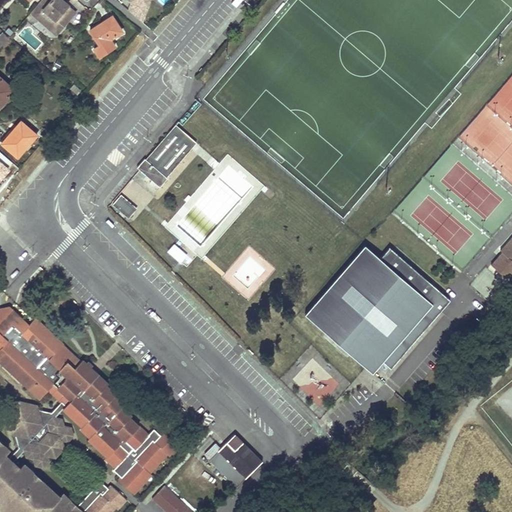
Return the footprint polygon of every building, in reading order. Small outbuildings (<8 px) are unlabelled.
[(75,11),(62,0),(41,0),(37,5),(43,9),(35,18),(47,29),(50,26),(57,33),(75,11)] [(143,22),(148,5),(131,0),(129,10),(143,22)] [(95,48),(97,51),(99,55),(114,45),(110,38),(121,31),(112,16),(90,30),(100,45),(95,48)] [(0,103),(12,89),(0,78),(0,103)] [(10,132),(5,137),(1,143),(17,157),(36,135),(21,121),(11,133),(10,132)] [(153,155),(158,149),(172,132),(177,126),(177,125),(176,125),(146,160),(147,161),(153,155)] [(194,141),(177,126),(172,132),(189,147),(194,141)] [(158,149),(153,155),(169,169),(189,147),(172,132),(158,149)] [(169,169),(164,176),(165,177),(196,143),(194,141),(189,147),(169,169)] [(147,161),(155,169),(164,176),(169,169),(153,155),(147,161)] [(159,187),(166,178),(165,177),(164,176),(155,169),(147,161),(146,160),(144,159),(137,167),(140,170),(159,187)] [(127,215),(130,211),(133,208),(121,197),(115,203),(127,215)] [(500,251),(490,264),(508,279),(511,274),(511,233),(498,250),(500,251)] [(174,243),(167,251),(178,262),(179,263),(187,255),(175,244),(174,243)] [(365,243),(304,314),(366,367),(372,372),(382,360),(389,367),(435,316),(449,299),(389,246),(379,257),(365,243)] [(0,310),(0,363),(39,400),(49,390),(62,402),(52,413),(37,411),(37,407),(19,403),(6,416),(11,434),(14,435),(19,449),(9,459),(5,455),(9,450),(3,444),(1,447),(0,445),(0,501),(2,503),(0,504),(8,511),(40,511),(44,509),(47,511),(46,511),(63,511),(67,507),(59,499),(61,497),(41,479),(27,494),(22,489),(38,472),(34,468),(36,466),(29,460),(25,465),(19,458),(30,446),(33,452),(39,455),(41,462),(46,467),(51,462),(50,455),(58,456),(67,447),(66,438),(73,438),(78,433),(72,428),(65,426),(62,420),(56,417),(64,409),(82,427),(81,429),(90,438),(89,439),(108,458),(106,460),(116,469),(129,454),(120,445),(124,441),(135,451),(143,443),(146,440),(149,437),(130,419),(132,417),(122,408),(124,406),(115,398),(116,396),(107,387),(108,385),(91,369),(86,364),(83,361),(81,363),(63,346),(64,344),(37,319),(30,325),(11,307),(4,307),(0,310)] [(179,447),(164,433),(161,436),(156,441),(154,443),(153,441),(150,444),(147,447),(142,453),(138,457),(136,460),(137,461),(135,463),(131,468),(125,474),(121,478),(119,481),(133,495),(152,475),(150,473),(167,455),(169,457),(179,447)] [(202,445),(210,437),(206,433),(199,441),(202,445)] [(235,435),(228,442),(221,449),(220,450),(215,444),(205,455),(210,460),(237,488),(262,463),(235,435)] [(224,484),(194,457),(174,479),(203,506),(224,484)] [(270,499),(273,495),(277,492),(271,486),(264,493),(270,499)] [(112,511),(116,508),(118,510),(127,500),(112,487),(109,490),(105,494),(103,496),(101,495),(99,498),(94,502),(90,507),(86,511),(85,511),(112,511)] [(191,511),(164,487),(153,499),(158,503),(163,507),(167,511),(191,511)]
